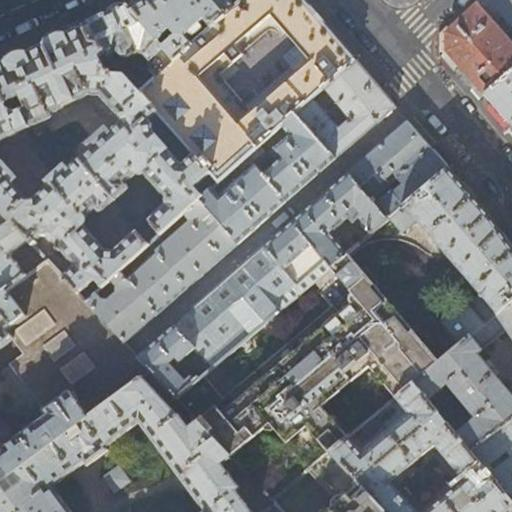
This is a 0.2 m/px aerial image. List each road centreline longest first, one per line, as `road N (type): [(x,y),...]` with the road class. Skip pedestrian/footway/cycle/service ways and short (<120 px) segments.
road 1 (residential): [(143,340),(431,89)]
road 2 (residential): [(431,89),(511,184)]
